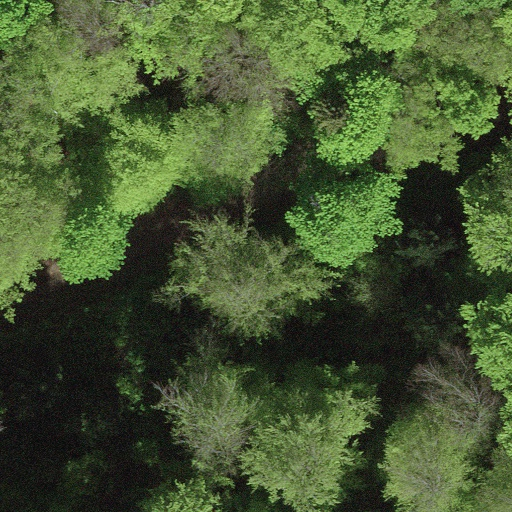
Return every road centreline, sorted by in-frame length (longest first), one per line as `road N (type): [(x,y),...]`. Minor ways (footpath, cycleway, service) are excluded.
road 1 (track): [(511,103),(0,299)]
road 2 (track): [(511,49),(0,106)]
